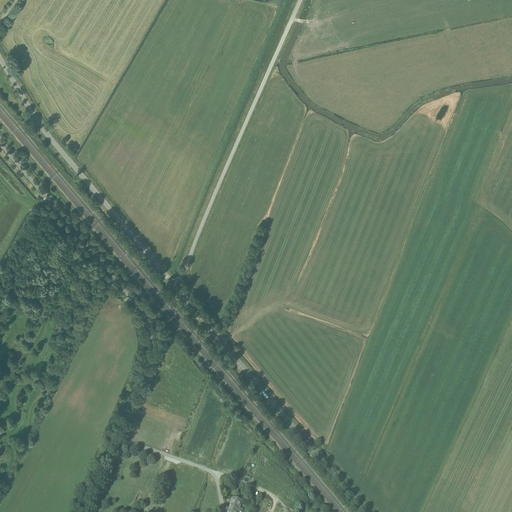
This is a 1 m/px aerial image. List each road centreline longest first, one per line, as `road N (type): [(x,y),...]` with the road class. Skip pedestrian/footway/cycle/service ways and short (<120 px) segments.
road 1 (unclassified): [(81,511),(150,333),(138,305),(0,143)]
road 2 (unclassified): [(173,284),(300,0)]
road 3 (unclassified): [(368,511),(173,284)]
road 4 (unclassified): [(173,284),(50,139),(0,58)]
